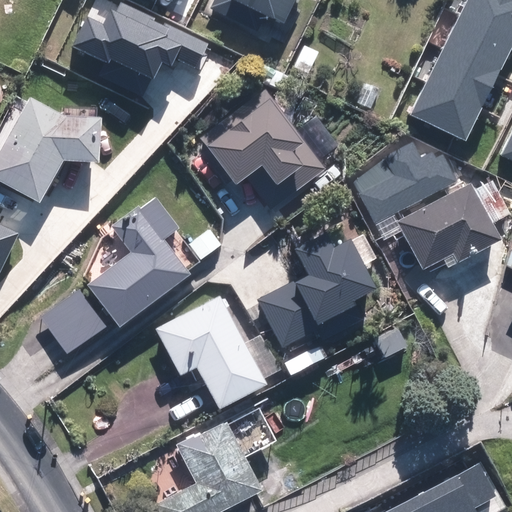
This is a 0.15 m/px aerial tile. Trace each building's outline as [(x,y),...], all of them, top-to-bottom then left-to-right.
[(254,29),(260,17),(279,26),(291,0),(215,0),(211,9),(254,29)] [(511,0),(466,0),(410,113),(466,141),(511,48),(511,0)] [(207,43),(121,2),(109,27),(89,17),(75,46),(108,62),(110,58),(154,79),(162,63),(170,67),(175,58),(195,68),(207,43)] [(291,67),(309,75),(318,54),(300,46),(291,67)] [(354,103),(371,111),(379,91),(363,84),(354,103)] [(324,171),(266,92),(199,140),(234,187),(246,178),(270,211),(324,171)] [(60,118),(29,99),(0,148),(0,184),(16,194),(37,206),(61,164),(97,166),(97,161),(101,119),(60,118)] [(511,134),(502,155),(511,159),(511,134)] [(352,178),(377,224),(457,180),(444,156),(436,160),(432,153),(421,158),(413,144),(352,178)] [(423,273),(453,257),(457,264),(498,242),(468,187),(397,225),(423,273)] [(84,285),(116,328),(161,295),(170,288),(187,276),(161,240),(174,230),(152,199),(138,210),(136,208),(108,228),(128,254),(84,285)] [(0,223),(0,269),(19,232),(0,223)] [(220,243),(206,227),(186,243),(199,260),(220,243)] [(307,276),(257,301),(281,349),(316,331),(315,328),(353,308),(350,303),(373,291),(347,240),(331,249),(324,235),(294,251),(307,276)] [(106,328),(79,290),(41,317),(68,354),(106,328)] [(196,370),(219,413),(267,388),(219,298),(155,332),(180,379),(196,370)] [(396,326),(370,339),(380,360),(406,347),(396,326)] [(156,509),(157,511),(229,511),(262,495),(223,422),(176,447),(197,488),(156,509)] [(479,464),(385,511),(476,511),(474,507),(496,496),(479,464)]
